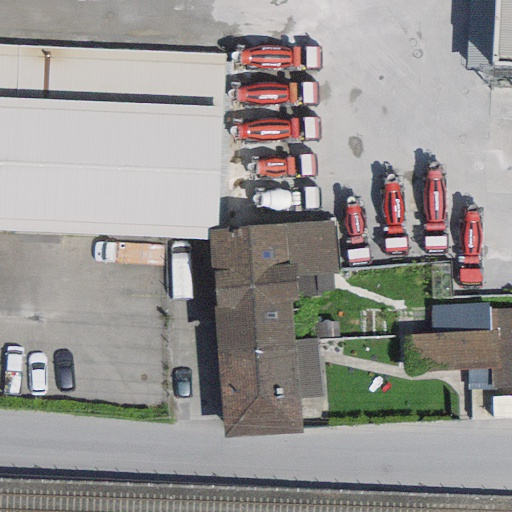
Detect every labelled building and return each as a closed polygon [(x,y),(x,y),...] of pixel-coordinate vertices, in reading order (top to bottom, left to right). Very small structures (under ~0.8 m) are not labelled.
[(511,0),(492,0),(489,61),(511,62),(511,0)] [(0,45),(0,101),(223,111),(225,55),(0,45)] [(223,111),(0,101),(0,233),(205,241),(205,228),(218,228),(223,111)] [(333,222),(207,231),(210,270),(214,269),(215,289),(295,283),(296,294),(333,291),(331,273),(337,273),(333,222)] [(296,301),(296,294),(295,283),(215,289),(217,308),(213,308),(223,440),(301,434),(299,399),(294,342),(291,301),(296,301)] [(511,310),(489,312),(488,302),(431,306),(432,334),(409,336),(411,373),(467,370),(468,390),(490,389),(511,387),(511,310)] [(316,340),(294,342),(299,399),(321,397),(316,340)]
